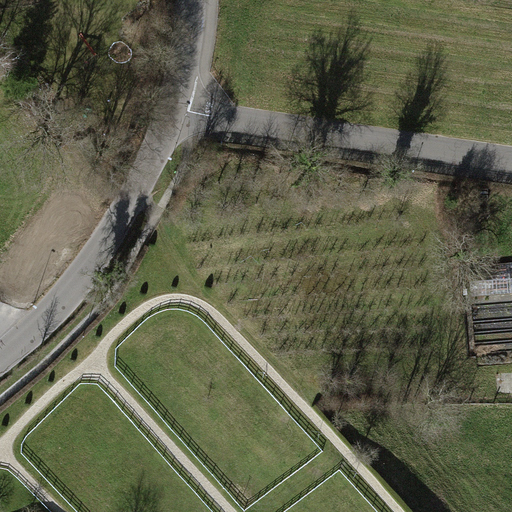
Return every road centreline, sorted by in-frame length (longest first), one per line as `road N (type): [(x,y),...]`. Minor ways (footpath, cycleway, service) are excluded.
road 1 (unknown): [(401,511),(212,312),(187,300),(138,315),(0,447)]
road 2 (residential): [(179,108),(511,159)]
road 3 (residential): [(0,358),(89,264),(179,108)]
road 4 (unknown): [(91,360),(232,511)]
